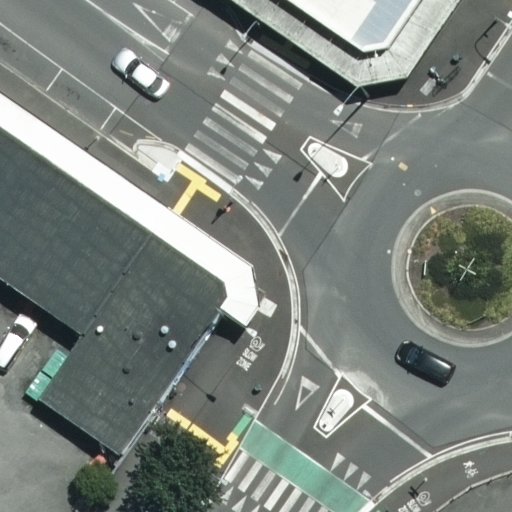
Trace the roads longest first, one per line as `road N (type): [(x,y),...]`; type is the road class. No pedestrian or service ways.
road 1 (residential): [(356,203),(79,0)]
road 2 (tertiary): [(375,332),(311,469),(278,511)]
road 3 (tertiary): [(356,203),(378,172),(415,148),(461,139),(511,151)]
road 4 (tertiary): [(511,356),(461,369),(432,366),(375,332)]
road 5 (tertiary): [(375,332),(352,295),(344,255),(356,203)]
